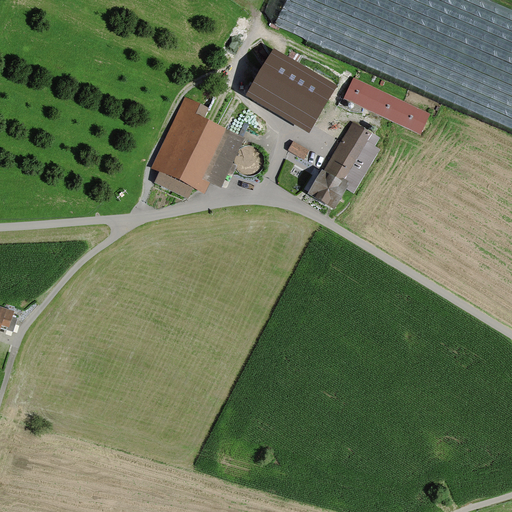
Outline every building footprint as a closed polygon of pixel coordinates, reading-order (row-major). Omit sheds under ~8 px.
[(249,100),(310,135),(339,86),(278,50),(249,100)] [(431,110),(354,76),(345,97),(422,131),(431,110)] [(187,97),(153,171),(214,198),(242,136),(203,118),(208,107),(187,97)] [(385,139),(352,120),(309,194),(342,213),(385,139)] [(294,143),(289,154),(305,162),(310,151),(294,143)] [(0,332),(1,329),(14,333),(18,319),(13,317),(15,312),(0,306),(0,332)]
